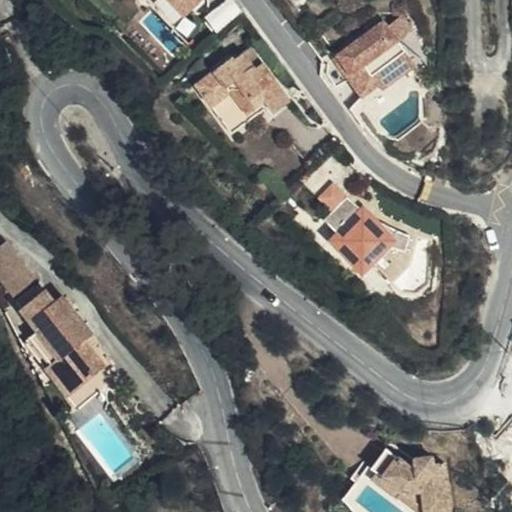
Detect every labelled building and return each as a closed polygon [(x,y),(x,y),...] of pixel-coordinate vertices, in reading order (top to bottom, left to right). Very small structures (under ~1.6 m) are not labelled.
[(165,0),(166,11),(197,11),(197,0),(165,0)] [(336,57),(351,79),(361,71),(377,93),(412,67),(397,46),(413,33),(403,19),(386,30),(382,26),(336,57)] [(254,64),(260,60),(248,45),(243,49),(254,64)] [(289,99),(260,60),(254,64),(243,49),(231,58),(229,55),(191,84),(209,108),(235,90),(256,116),(262,110),(256,102),(261,98),(271,112),(289,99)] [(412,67),(377,93),(380,97),(415,73),(412,67)] [(361,71),(351,79),(346,83),(360,103),(377,93),(361,71)] [(229,136),(256,116),(235,90),(209,108),(229,136)] [(377,223),(345,194),(323,216),(335,227),(328,235),(363,267),(386,243),(398,248),(406,232),(379,220),(377,223)] [(6,243),(0,247),(0,286),(11,302),(36,284),(6,243)] [(102,374),(79,343),(66,325),(76,317),(61,298),(51,305),(44,295),(19,313),(35,337),(26,343),(49,375),(41,380),(61,407),(102,374)] [(66,325),(79,343),(89,334),(76,317),(66,325)] [(49,375),(26,343),(18,351),(41,380),(49,375)] [(111,386),(102,374),(61,407),(69,418),(111,386)] [(362,452),(369,461),(394,492),(408,491),(410,511),(445,511),(437,464),(424,466),(421,451),(402,453),(403,459),(396,460),(378,439),(362,452)] [(394,492),(369,461),(365,465),(402,511),(410,511),(408,491),(394,492)]
